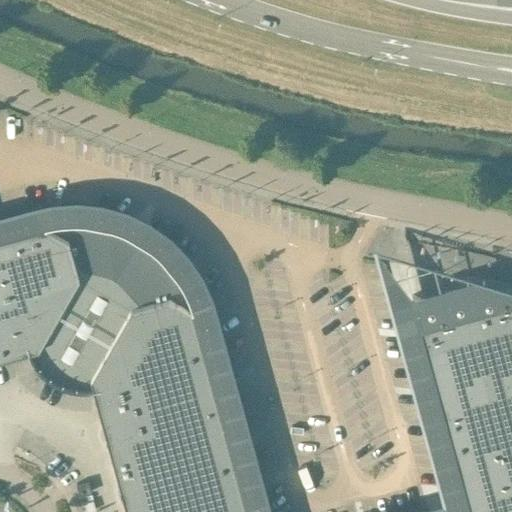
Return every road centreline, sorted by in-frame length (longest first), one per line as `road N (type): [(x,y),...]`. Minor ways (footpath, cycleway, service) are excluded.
road 1 (unclassified): [(0,80),(172,150),(359,203),(511,229)]
road 2 (secondary): [(209,0),(343,40),(485,68)]
